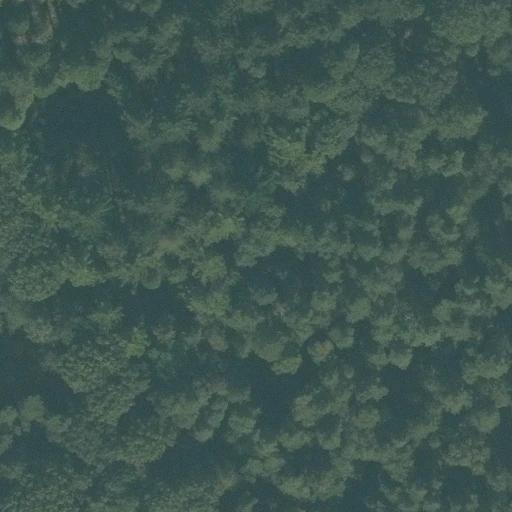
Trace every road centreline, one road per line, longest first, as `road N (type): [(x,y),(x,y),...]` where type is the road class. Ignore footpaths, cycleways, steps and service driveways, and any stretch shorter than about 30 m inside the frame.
road 1 (unknown): [(46,511),(412,34)]
road 2 (track): [(137,406),(437,0)]
road 3 (track): [(0,160),(141,382),(137,406)]
road 4 (track): [(511,405),(280,511)]
road 5 (unknown): [(0,186),(129,400)]
road 6 (track): [(137,406),(58,511)]
road 7 (track): [(137,406),(201,511)]
